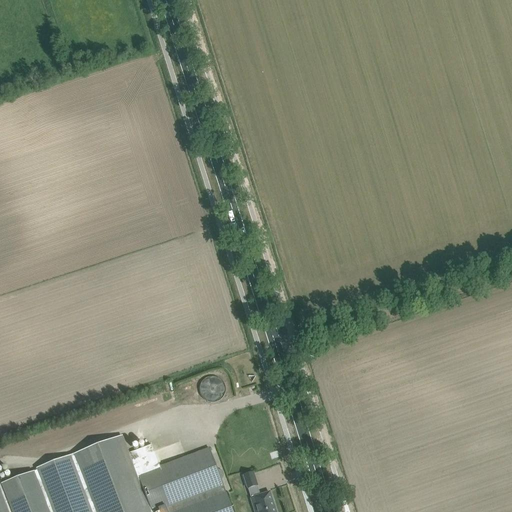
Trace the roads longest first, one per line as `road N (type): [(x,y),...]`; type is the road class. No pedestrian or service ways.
road 1 (secondary): [(328,511),(165,0)]
road 2 (track): [(511,270),(292,343)]
